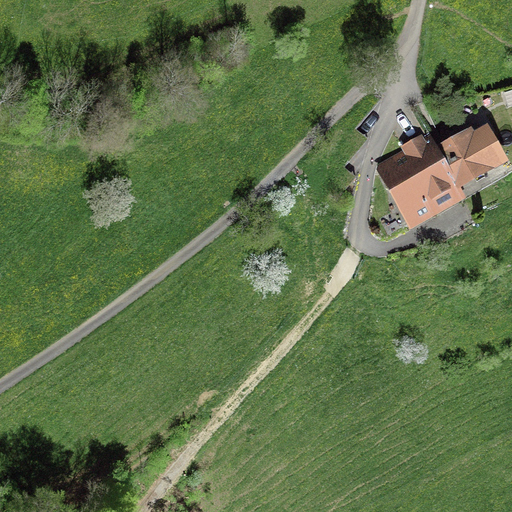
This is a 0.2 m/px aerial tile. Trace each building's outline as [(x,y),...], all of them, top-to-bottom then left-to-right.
[(355,128),(336,151),(349,162),(368,139),(355,128)] [(485,132),(472,140),(470,135),(437,154),(455,186),(501,160),(485,132)] [(437,154),(429,140),(422,143),(420,139),(404,148),(407,152),(379,168),(405,214),(455,186),(437,154)] [(356,177),(343,166),(324,189),(337,200),(356,177)] [(391,201),(378,209),(393,235),(406,227),(391,201)]
